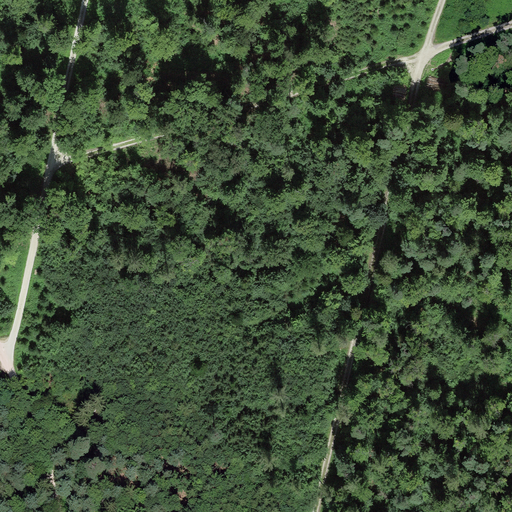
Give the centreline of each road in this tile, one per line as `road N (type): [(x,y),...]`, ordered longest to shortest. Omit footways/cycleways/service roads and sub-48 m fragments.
road 1 (track): [(441,0),(421,54),(311,511)]
road 2 (track): [(48,167),(511,25)]
road 3 (track): [(0,367),(83,0)]
road 4 (track): [(0,352),(38,435),(55,511)]
